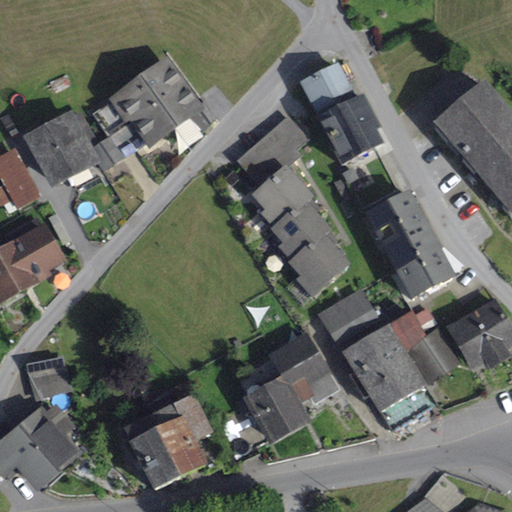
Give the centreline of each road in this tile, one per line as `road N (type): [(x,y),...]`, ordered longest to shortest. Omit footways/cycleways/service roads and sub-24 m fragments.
road 1 (residential): [(326,10),(40,329),(0,387)]
road 2 (residential): [(117,511),(511,453)]
road 3 (residential): [(511,305),(450,239),(326,10)]
